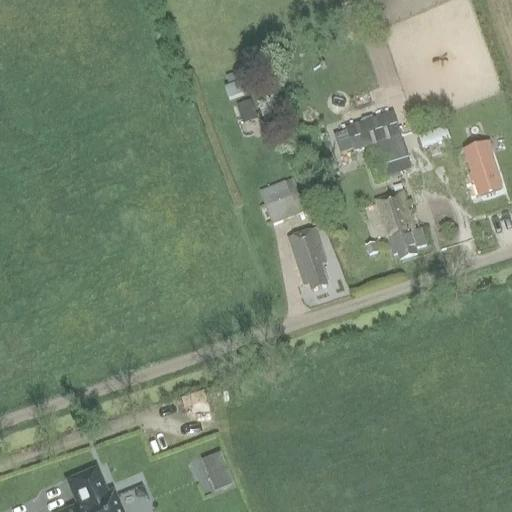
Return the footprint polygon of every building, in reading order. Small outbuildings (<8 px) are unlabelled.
[(252,80),(225,89),(229,100),(229,101),(256,92),(252,80)] [(386,99),(382,86),(352,96),(357,109),(386,99)] [(238,106),(243,120),(256,116),(251,101),(238,106)] [(378,180),(411,170),(395,114),(347,128),(353,152),(368,147),(378,180)] [(446,129),(418,139),(423,151),(450,141),(446,129)] [(487,146),(465,153),(479,197),(501,189),(487,146)] [(274,227),(307,213),(294,180),(260,193),(274,227)] [(416,251),(427,248),(421,231),(416,233),(403,194),(376,203),(394,257),(398,256),(401,262),(418,256),(416,251)] [(312,293),(330,288),(323,267),(327,265),(316,231),(289,240),(305,288),(310,286),(312,293)] [(376,244),(366,247),(369,256),(379,253),(376,244)] [(200,462),(209,483),(227,476),(219,454),(200,462)] [(117,511),(111,496),(106,498),(95,473),(69,484),(80,509),(72,511),(117,511)]
